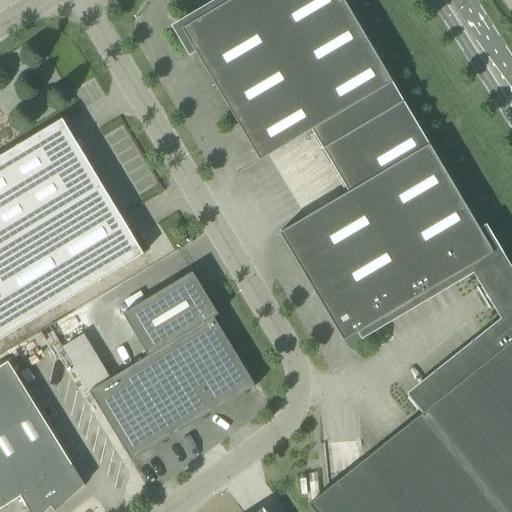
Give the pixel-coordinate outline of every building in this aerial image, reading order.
[(222,0),(183,23),(180,35),(190,51),(194,49),(260,161),(312,131),(330,161),(411,114),(343,0),(222,0)] [(481,233),(411,114),(330,161),(348,192),(279,233),(343,341),(361,331),(363,335),(474,269),(483,284),(476,288),(489,309),(496,305),(505,320),(412,395),(425,411),(308,505),(314,511),(511,511),(511,275),(495,247),(485,230),(481,233)] [(0,340),(143,255),(141,251),(76,144),(77,143),(77,142),(53,157),(41,137),(64,123),(62,120),(0,156),(0,340)] [(111,379),(85,337),(64,350),(131,461),(255,387),(213,317),(217,315),(207,299),(192,273),(123,315),(148,356),(111,379)] [(85,487),(75,470),(9,362),(0,367),(0,509),(21,497),(29,511),(44,511),(60,498),(63,504),(84,488),(85,487)]
